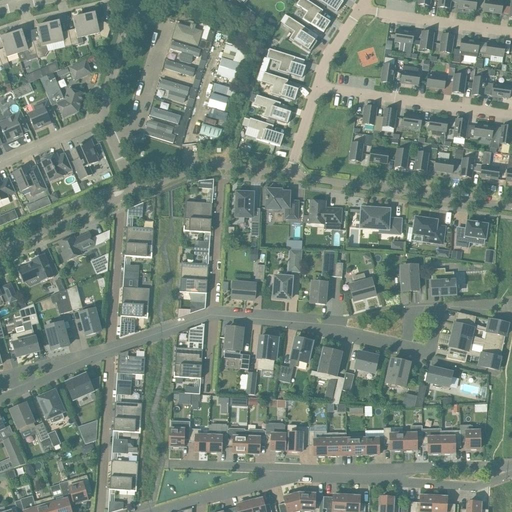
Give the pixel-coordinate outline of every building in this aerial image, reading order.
[(305,0),(299,0),(296,5),(307,12),(302,19),(323,33),(330,23),(319,16),(323,11),(305,0)] [(316,0),(336,13),(343,3),(338,0),(316,0)] [(438,0),(437,8),(449,9),(450,2),(458,3),(458,0),(438,0)] [(458,0),(458,3),(458,9),(475,11),(476,0),(458,0)] [(498,0),(485,0),(483,12),(501,15),(503,3),(498,2),(498,0)] [(250,11),(241,3),(237,8),(246,16),(250,11)] [(95,14),(93,14),(84,16),(88,36),(99,34),(100,37),(107,39),(111,27),(104,25),(104,26),(98,27),(95,14)] [(76,32),(69,34),(72,46),(83,43),(82,38),(88,36),(84,16),(75,18),(73,19),(73,21),(76,32)] [(288,17),(283,25),(294,32),(289,39),(310,53),(317,43),(306,36),(309,31),(288,17)] [(59,22),(57,22),(48,25),(53,44),(64,42),(65,48),(72,46),(69,34),(62,35),(59,22)] [(198,47),(202,32),(176,24),(172,39),(198,47)] [(37,27),(37,30),(40,40),(33,42),(38,59),(44,57),(47,52),(46,46),(53,44),(48,25),(37,27)] [(396,30),(394,42),(404,44),(402,58),(410,59),(411,55),(412,45),(414,33),(396,30)] [(26,62),(38,59),(33,42),(26,44),(22,31),(11,35),(17,54),(23,52),(26,62)] [(201,39),(198,48),(203,50),(209,51),(211,43),(212,43),(215,32),(209,31),(206,41),(201,39)] [(434,34),(422,32),(419,50),(431,52),(434,34)] [(0,38),(1,41),(4,51),(0,53),(0,60),(2,66),(8,63),(7,58),(17,54),(11,35),(2,38),(0,38)] [(454,37),(442,35),(439,53),(451,54),(454,37)] [(479,42),(461,40),(460,51),(454,50),(452,62),(460,63),(461,56),(477,58),(479,42)] [(180,61),(190,64),(192,56),(198,58),(200,50),(173,43),(171,50),(182,53),(180,61)] [(505,46),(487,43),(485,55),(503,58),(505,46)] [(203,50),(200,60),(206,62),(209,51),(203,50)] [(280,63),(278,71),(301,79),(305,67),(293,63),(295,58),(270,50),(269,50),(266,59),(280,63)] [(244,65),(221,58),(217,75),(239,82),(244,65)] [(92,74),(86,61),(69,68),(75,81),(92,74)] [(163,71),(192,79),(195,70),(166,62),(163,71)] [(57,63),(41,70),(43,78),(59,71),(57,63)] [(395,67),(383,65),(380,83),(392,84),(395,67)] [(416,74),(416,69),(403,67),(400,84),(418,86),(420,74),(416,74)] [(198,69),(195,80),(200,81),(204,71),(198,69)] [(41,70),(25,77),(28,84),(43,78),(41,70)] [(289,81),(271,75),(265,73),(262,82),(274,86),(271,94),(295,102),(299,90),(287,87),(289,81)] [(64,119),(78,113),(83,94),(68,90),(64,101),(53,74),(40,79),(49,100),(52,106),(57,104),(64,119)] [(426,87),(444,90),(446,78),(428,75),(426,87)] [(452,93),(463,95),(466,77),(454,75),(452,93)] [(25,79),(21,77),(18,84),(23,86),(27,84),(25,79)] [(471,96),(483,97),(486,79),(474,78),(471,96)] [(186,97),(189,89),(161,80),(158,88),(169,91),(167,99),(183,104),(185,97),(186,97)] [(226,87),(214,84),(212,91),(224,95),(226,87)] [(511,87),(493,85),(491,96),(509,99),(511,87)] [(192,88),(189,99),(195,101),(198,89),(192,88)] [(18,89),(12,92),(16,100),(22,97),(18,89)] [(228,99),(211,94),(207,107),(224,112),(228,99)] [(281,103),(257,96),(256,97),(254,103),(254,105),(266,109),(263,117),(287,124),(291,113),(279,109),(281,103)] [(51,124),(50,122),(49,119),(56,116),(52,106),(49,100),(33,107),(35,112),(28,115),(35,131),(51,124)] [(192,109),(186,107),(182,121),(181,121),(180,127),(186,129),(192,109)] [(365,107),(362,125),(374,126),(377,108),(365,107)] [(180,118),(151,110),(149,117),(177,126),(180,118)] [(385,110),(382,127),(394,129),(396,111),(385,110)] [(23,136),(22,134),(29,131),(21,112),(6,119),(7,120),(0,122),(0,125),(7,143),(23,136)] [(404,114),(402,126),(420,129),(422,117),(404,114)] [(432,131),(431,136),(445,138),(446,133),(448,121),(430,118),(428,130),(432,131)] [(273,126),(250,119),(249,121),(247,128),(259,132),(256,140),(280,147),(283,136),(271,132),(273,126)] [(453,138),(465,139),(468,122),(456,120),(453,138)] [(149,121),(144,135),(172,144),(175,137),(171,136),(173,128),(149,121)] [(200,134),(219,139),(222,130),(203,125),(200,134)] [(491,139),(493,127),(475,125),(473,137),(491,139)] [(175,146),(181,148),(186,129),(180,127),(177,126),(174,135),(178,136),(175,146)] [(491,139),(490,149),(496,149),(498,150),(499,144),(511,146),(511,136),(511,127),(501,126),(501,128),(493,127),(491,139)] [(95,150),(91,140),(82,144),(83,146),(75,149),(79,159),(73,162),(81,180),(92,175),(91,174),(90,175),(86,167),(98,162),(93,151),(95,150)] [(361,163),(363,145),(351,143),(349,161),(361,163)] [(387,165),(388,153),(370,150),(369,162),(387,165)] [(394,168),(406,169),(409,152),(397,150),(394,168)] [(480,178),(498,180),(499,169),(489,167),(491,153),(489,153),(483,152),(483,153),(483,157),(480,178)] [(414,170),(426,172),(428,154),(417,153),(414,170)] [(56,155),(41,161),(50,182),(65,176),(64,174),(72,171),(65,154),(57,157),(56,155)] [(434,171),(452,174),(454,162),(436,159),(434,171)] [(472,179),(474,161),(462,159),(460,177),(472,179)] [(29,167),(13,173),(21,192),(30,188),(33,196),(47,190),(37,166),(30,169),(29,167)] [(0,179),(0,202),(8,199),(7,197),(15,193),(9,178),(1,182),(0,179)] [(214,180),(199,182),(198,189),(211,190),(212,181),(214,180)] [(85,181),(79,184),(82,191),(88,188),(85,181)] [(275,189),(268,189),(268,190),(267,190),(266,198),(265,200),(266,200),(266,210),(281,211),(281,209),(285,209),(285,220),(298,220),(298,202),(289,202),(289,193),(281,193),(281,191),(275,191),(275,189)] [(252,192),(245,192),(245,193),(236,193),(236,202),(234,202),(234,210),(235,210),(235,218),(252,219),(253,194),(252,194),(252,192)] [(56,193),(50,196),(53,203),(59,200),(56,193)] [(43,199),(27,207),(30,214),(47,207),(43,199)] [(184,219),(211,221),(212,204),(185,202),(184,219)] [(325,202),(310,202),(309,217),(309,224),(309,225),(324,225),(324,223),(340,224),(341,210),(325,209),(325,202)] [(142,217),(143,204),(128,210),(128,211),(130,210),(129,216),(142,217)] [(389,211),(362,209),(361,228),(389,230),(389,235),(400,235),(401,220),(388,219),(389,211)] [(15,211),(0,217),(0,226),(18,219),(15,211)] [(210,234),(211,221),(184,219),(183,232),(210,234)] [(437,222),(415,219),(413,235),(424,236),(423,242),(442,245),(445,228),(436,227),(437,222)] [(488,225),(466,222),(465,234),(456,233),(456,247),(468,249),(470,238),(485,241),(488,225)] [(259,223),(252,223),(251,237),(259,237),(259,223)] [(125,244),(152,246),(153,229),(127,227),(125,244)] [(107,241),(104,233),(91,239),(89,234),(75,240),(74,238),(59,244),(63,253),(61,254),(65,263),(82,255),(80,253),(94,246),(107,241)] [(152,246),(125,244),(125,257),(151,259),(152,246)] [(395,252),(403,252),(404,244),(395,244),(395,252)] [(294,251),(290,251),(288,274),(287,274),(286,274),(285,275),(284,276),(283,277),(283,278),(275,277),(273,299),(290,300),(292,273),(299,273),(300,273),(302,251),(300,251),(299,251),(294,251)] [(336,264),(337,252),(323,251),(323,261),(325,261),(324,276),(335,277),(336,264)] [(54,278),(44,255),(31,260),(33,264),(24,268),(24,266),(17,269),(18,270),(17,271),(23,284),(38,277),(41,283),(54,278)] [(100,266),(94,269),(97,277),(107,272),(108,255),(97,260),(100,266)] [(181,272),(180,280),(207,282),(208,265),(181,263),(181,272)] [(343,264),(336,264),(335,277),(342,278),(343,264)] [(264,266),(256,266),(255,282),(263,282),(264,266)] [(418,291),(416,267),(401,268),(402,292),(418,291)] [(445,273),(445,269),(431,270),(432,296),(455,295),(454,273),(445,273)] [(366,282),(364,274),(352,277),(354,285),(350,286),(354,302),(375,296),(371,281),(366,282)] [(60,279),(55,281),(60,293),(65,291),(60,279)] [(180,280),(179,293),(189,294),(191,302),(204,303),(204,295),(206,295),(207,282),(180,280)] [(326,285),(312,283),(311,304),(324,305),(326,285)] [(255,286),(233,284),(232,299),(253,301),(255,286)] [(0,290),(0,307),(4,306),(3,305),(9,302),(10,303),(16,300),(10,285),(3,288),(4,289),(0,290)] [(66,290),(72,312),(79,310),(83,325),(86,336),(95,334),(100,333),(93,305),(82,308),(76,286),(66,290)] [(121,305),(148,307),(149,290),(123,288),(121,305)] [(59,315),(72,312),(66,290),(58,294),(60,302),(56,303),(59,315)] [(24,301),(15,305),(18,311),(26,307),(24,301)] [(191,302),(190,315),(205,310),(205,309),(203,310),(204,303),(191,302)] [(21,310),(19,311),(22,325),(31,323),(31,326),(38,324),(33,305),(21,310)] [(147,319),(148,307),(121,305),(121,317),(147,319)] [(457,313),(454,325),(505,336),(507,329),(505,328),(506,324),(489,321),(487,329),(474,325),(476,317),(457,313)] [(68,346),(62,324),(46,329),(52,351),(68,346)] [(505,337),(505,336),(454,325),(452,336),(502,348),(504,340),(502,340),(503,336),(505,337)] [(135,327),(122,326),(121,338),(119,339),(134,334),(135,327)] [(201,338),(202,326),(189,330),(188,337),(201,338)] [(225,349),(224,358),(241,360),(242,356),(240,355),(240,351),(242,330),(227,329),(225,349)] [(24,332),(11,336),(16,357),(32,353),(38,351),(37,348),(32,330),(24,332)] [(500,359),(498,358),(499,355),(501,355),(502,348),(452,336),(449,347),(500,359)] [(277,339),(260,337),(257,360),(258,360),(257,370),(273,372),(274,362),(275,362),(277,339)] [(312,343),(295,339),(289,368),(280,366),(278,381),(290,384),(294,367),(298,368),(299,362),(307,364),(312,343)] [(500,359),(449,347),(446,359),(465,363),(467,355),(480,358),(478,366),(495,370),(496,366),(498,367),(500,359)] [(175,365),(201,367),(203,350),(176,348),(175,365)] [(329,381),(328,388),(334,389),(330,404),(338,405),(342,390),(343,383),(334,381),(341,354),(324,350),(321,359),(320,359),(318,367),(320,368),(317,379),(329,381)] [(127,357),(128,352),(118,355),(117,374),(144,376),(145,358),(127,357)] [(378,358),(358,354),(355,368),(374,373),(378,358)] [(250,356),(242,355),(242,356),(241,360),(240,369),(248,370),(250,356)] [(409,365),(391,361),(386,384),(404,388),(409,365)] [(201,380),(201,367),(175,365),(174,378),(201,380)] [(437,370),(430,368),(427,383),(432,384),(432,387),(439,388),(439,386),(448,388),(451,373),(444,372),(444,371),(437,370)] [(257,374),(248,373),(245,395),(255,396),(257,374)] [(346,373),(343,383),(342,390),(350,392),(353,375),(346,373)] [(87,377),(86,375),(85,376),(79,379),(73,381),(67,384),(65,384),(66,386),(72,400),(73,401),(74,400),(80,398),(86,395),(92,392),(92,393),(93,392),(93,391),(87,377)] [(419,385),(417,397),(414,408),(421,408),(426,387),(419,385)] [(63,413),(54,392),(39,399),(47,419),(49,419),(51,424),(54,424),(57,423),(59,422),(62,420),(64,419),(62,413),(63,413)] [(414,408),(417,397),(405,394),(402,409),(414,408)] [(228,414),(229,399),(218,398),(218,404),(221,405),(221,414),(228,414)] [(247,408),(247,400),(230,399),(229,406),(247,408)] [(115,403),(114,420),(141,422),(142,404),(115,403)] [(35,427),(25,405),(11,411),(20,434),(30,429),(31,433),(36,431),(41,442),(49,438),(43,424),(35,427)] [(363,408),(348,407),(348,414),(362,415),(363,408)] [(141,422),(114,420),(113,432),(140,434),(141,422)] [(179,448),(183,448),(183,442),(189,442),(189,443),(190,430),(190,423),(171,422),(170,429),(170,448),(173,448),(178,449),(179,448)] [(265,437),(265,444),(271,444),(271,451),(275,451),(275,452),(281,452),(284,452),(285,435),(285,425),(266,425),(266,431),(266,432),(265,437)] [(208,436),(208,453),(211,453),(211,454),(216,454),(216,453),(221,453),(221,446),(227,446),(227,439),(228,430),(228,426),(209,426),(209,429),(208,436)] [(288,426),(287,434),(289,434),(288,452),(291,452),(291,453),(297,453),(297,452),(301,452),(302,445),(308,445),(308,432),(308,428),(296,427),(296,426),(289,426),(288,426)] [(403,435),(403,451),(406,451),(406,452),(412,452),(412,451),(416,451),(416,443),(422,443),(422,445),(422,430),(422,426),(410,427),(411,434),(403,435)] [(441,430),(440,430),(441,454),(444,454),(444,455),(450,455),(450,454),(454,454),(454,448),(460,448),(460,426),(460,431),(441,432),(441,430)] [(471,426),(460,426),(460,448),(460,442),(466,442),(466,450),(470,450),(476,450),(479,450),(479,432),(471,432),(471,426)] [(378,439),(365,439),(365,456),(368,456),(368,457),(374,456),(378,456),(378,444),(384,444),(384,429),(383,429),(383,437),(378,437),(378,439)] [(400,451),(403,451),(403,435),(390,435),(390,429),(384,429),(384,444),(390,444),(390,451),(394,451),(394,452),(400,452),(400,451)] [(201,430),(190,430),(189,443),(195,443),(195,453),(199,453),(205,454),(205,453),(208,453),(208,436),(200,436),(201,430)] [(227,439),(227,446),(233,446),(233,454),(237,454),(237,455),(243,455),(243,454),(246,454),(247,431),(228,430),(227,439)] [(440,430),(422,430),(422,445),(428,445),(428,455),(433,455),(438,455),(438,454),(441,454),(440,430)] [(96,441),(97,431),(81,436),(85,445),(96,441)] [(247,431),(246,454),(248,455),(254,455),(259,455),(259,443),(265,444),(265,437),(266,432),(247,431)] [(9,458),(0,462),(0,472),(14,468),(26,464),(18,446),(12,432),(4,435),(7,440),(2,442),(9,458)] [(60,444),(55,432),(48,435),(53,447),(60,444)] [(324,457),(327,457),(327,434),(326,434),(326,432),(308,432),(308,445),(314,445),(314,457),(319,457),(319,458),(324,457)] [(336,456),(346,456),(346,434),(327,434),(327,457),(330,457),(336,457),(336,456)] [(346,456),(352,456),(357,456),(357,457),(362,457),(362,456),(365,456),(365,439),(346,440),(346,434),(346,456)] [(48,439),(41,443),(43,448),(50,445),(48,439)] [(95,451),(93,444),(80,448),(82,455),(95,451)] [(110,478),(137,480),(137,471),(138,463),(111,461),(110,478)] [(25,467),(28,478),(33,476),(30,465),(25,467)] [(16,478),(14,471),(7,473),(9,480),(16,478)] [(86,476),(68,482),(75,505),(77,504),(77,505),(83,503),(83,502),(87,501),(85,494),(90,492),(91,493),(86,476)] [(137,480),(110,478),(109,490),(136,492),(137,480)] [(62,495),(53,497),(56,511),(70,511),(69,506),(74,505),(75,505),(68,482),(59,484),(62,495)] [(295,511),(300,511),(299,494),(293,496),(293,495),(288,496),(288,497),(284,498),(285,505),(280,507),(280,506),(279,506),(280,511),(295,511)] [(304,494),(299,494),(300,511),(301,511),(300,511),(319,511),(320,502),(320,503),(314,502),(315,495),(310,495),(310,494),(304,494)] [(331,498),(324,497),(323,509),(326,510),(325,511),(345,511),(346,497),(343,496),(338,495),(338,496),(333,496),(333,498),(333,503),(330,503),(331,498)] [(345,511),(364,511),(365,511),(365,505),(364,505),(359,505),(359,497),(355,497),(355,496),(349,496),(349,497),(346,497),(345,511)] [(432,511),(433,497),(430,497),(430,496),(425,496),(425,497),(420,497),(420,504),(414,504),(414,503),(411,503),(410,511),(432,511)] [(37,511),(34,503),(33,497),(15,502),(16,507),(17,511),(37,511)] [(56,511),(53,497),(34,503),(37,511),(56,511)] [(432,511),(454,511),(455,505),(446,505),(446,498),(442,498),(442,497),(436,497),(433,497),(432,511)] [(389,498),(383,498),(383,499),(380,498),(379,511),(398,511),(399,506),(398,506),(398,507),(393,507),(393,499),(389,499),(389,498)] [(249,503),(251,511),(271,511),(269,505),(263,507),(262,499),(257,500),(252,501),(252,502),(249,503)] [(123,503),(110,502),(109,511),(116,511),(123,510),(123,503)] [(251,511),(249,503),(246,503),(240,504),(241,505),(236,506),(237,511),(251,511)] [(460,511),(488,511),(488,510),(480,510),(480,504),(477,504),(477,503),(472,503),(467,503),(467,511),(461,510),(460,510),(460,511)]
